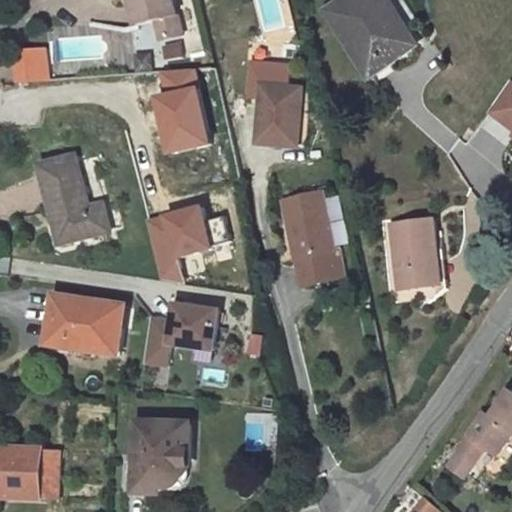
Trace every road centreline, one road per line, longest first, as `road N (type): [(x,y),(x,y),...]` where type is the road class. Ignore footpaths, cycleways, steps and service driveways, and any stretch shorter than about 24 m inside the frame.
road 1 (residential): [(359,506),(316,439),(255,210),(261,161)]
road 2 (residential): [(507,308),(359,506)]
